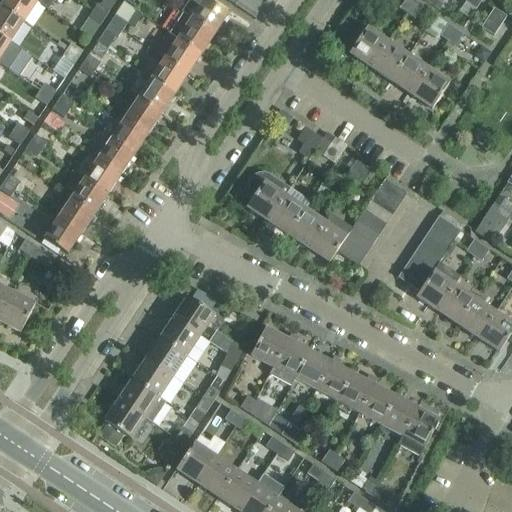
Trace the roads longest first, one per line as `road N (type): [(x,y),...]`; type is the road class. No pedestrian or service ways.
road 1 (residential): [(160,225),(187,246),(507,405),(511,398)]
road 2 (residential): [(198,168),(216,165),(329,0)]
road 3 (residential): [(294,0),(197,142),(198,168)]
road 4 (residential): [(30,415),(48,412),(119,308),(112,294)]
road 5 (residential): [(112,294),(96,296),(32,397),(30,415)]
road 6 (tertiary): [(12,442),(118,511)]
